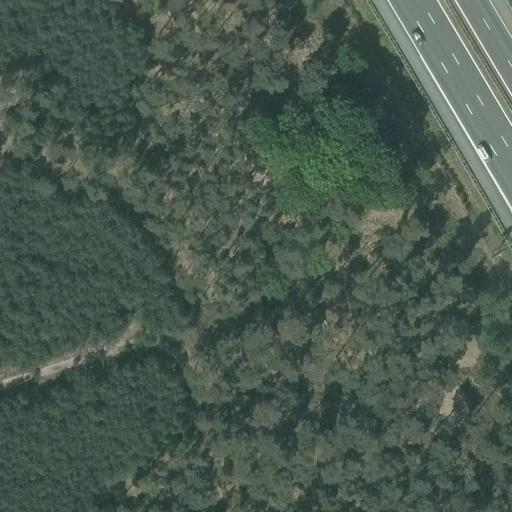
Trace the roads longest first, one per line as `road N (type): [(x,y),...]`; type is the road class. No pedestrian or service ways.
road 1 (track): [(227,511),(177,352),(144,341),(0,384)]
road 2 (motorway): [(409,0),(511,173)]
